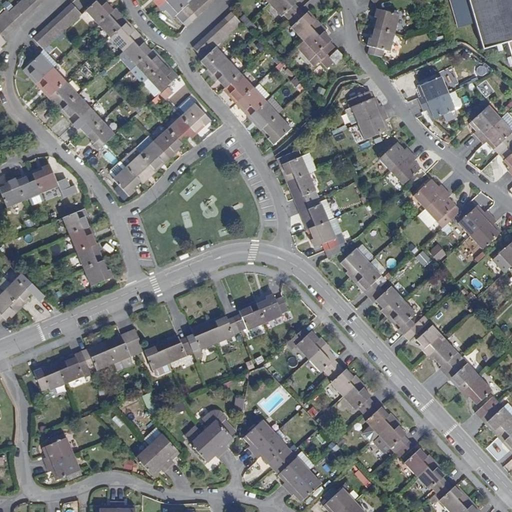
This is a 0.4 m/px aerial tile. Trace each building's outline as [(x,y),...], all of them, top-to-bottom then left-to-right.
[(30,13),(35,8),(27,0),(22,0),(20,3),(30,13)] [(27,0),(35,8),(41,3),(37,0),(27,0)] [(98,25),(114,11),(108,3),(109,1),(107,0),(98,0),(86,11),(98,25)] [(155,0),(154,2),(159,8),(168,0),(155,0)] [(182,12),(188,7),(189,6),(184,0),(168,0),(159,8),(164,13),(166,12),(173,20),(177,17),(182,12)] [(202,12),(208,7),(201,0),(195,0),(193,2),(202,12)] [(272,0),(269,4),(282,17),(285,15),(289,20),(300,9),(295,5),(297,2),(294,0),(272,0)] [(511,0),(469,0),(483,49),(509,42),(511,53),(511,0)] [(197,17),(202,12),(193,2),(189,6),(188,7),(197,17)] [(24,18),(30,13),(20,3),(14,8),(24,18)] [(71,4),(66,9),(76,20),(81,16),(71,4)] [(191,22),(197,17),(188,7),(182,12),(191,22)] [(19,23),(24,18),(14,8),(9,13),(19,23)] [(66,9),(60,14),(71,25),(76,20),(66,9)] [(116,9),(114,11),(98,25),(110,39),(127,24),(119,17),(121,15),(116,9)] [(303,41),(321,25),(316,19),(315,21),(307,14),(305,15),(300,9),(289,20),(294,25),(291,28),(303,41)] [(374,29),(394,33),(399,16),(377,10),(375,18),(377,18),(374,29)] [(177,17),(186,27),(191,22),(182,12),(177,17)] [(13,28),(19,23),(9,13),(3,18),(13,28)] [(60,14),(55,19),(65,30),(71,25),(60,14)] [(241,25),(231,14),(226,19),(235,29),(241,25)] [(248,29),(254,26),(247,14),(241,17),(248,29)] [(0,20),(0,25),(8,33),(13,28),(3,18),(0,20)] [(55,19),(50,23),(60,35),(65,30),(55,19)] [(235,29),(226,19),(220,24),(230,34),(235,29)] [(50,23),(44,29),(54,40),(60,35),(50,23)] [(133,32),(127,24),(110,39),(123,52),(141,36),(135,30),(133,32)] [(220,24),(215,28),(225,39),(230,34),(220,24)] [(330,42),(332,41),(325,33),(326,30),(321,25),(303,41),(297,48),(313,64),(315,63),(316,65),(325,58),(329,62),(332,60),(330,58),(328,55),(335,48),(330,42)] [(215,28),(209,33),(219,45),(225,39),(215,28)] [(54,40),(44,29),(38,34),(49,45),(54,40)] [(369,47),(367,54),(382,58),(384,51),(389,52),(394,33),(374,29),(371,39),(369,39),(367,46),(369,47)] [(209,33),(204,39),(214,49),(215,48),(219,45),(209,33)] [(49,45),(38,34),(32,39),(43,50),(49,45)] [(146,42),(141,36),(123,52),(135,66),(151,51),(144,44),(146,42)] [(204,39),(198,43),(209,54),(214,49),(204,39)] [(198,43),(193,48),(203,60),(209,54),(198,43)] [(209,54),(203,60),(201,62),(209,70),(206,72),(211,77),(228,62),(215,48),(214,49),(209,54)] [(57,65),(43,50),(41,54),(53,68),(57,65)] [(153,50),(151,51),(135,66),(148,80),(163,66),(156,58),(158,55),(153,50)] [(336,65),(344,58),(337,51),(330,58),(332,60),(336,65)] [(37,83),(53,68),(41,54),(23,71),(28,77),(31,75),(37,83)] [(240,74),(228,62),(211,77),(216,83),(218,81),(225,88),(240,74)] [(148,80),(135,66),(130,70),(143,84),(148,80)] [(170,73),(163,66),(148,80),(160,94),(178,77),(171,71),(170,73)] [(50,97),(65,82),(53,68),(37,83),(35,84),(41,90),(43,88),(50,97)] [(254,89),(240,74),(225,88),(223,89),(229,97),(231,95),(239,103),(254,89)] [(296,77),(291,82),(301,92),(306,88),(296,77)] [(420,105),(448,93),(441,77),(417,87),(421,97),(417,98),(420,105)] [(157,102),(163,95),(168,99),(180,86),(174,81),(155,101),(157,102)] [(62,109),(77,95),(67,84),(65,82),(50,97),(48,98),(53,103),(55,102),(62,109)] [(50,97),(43,88),(41,90),(48,98),(50,97)] [(266,102),(254,89),(239,103),(246,110),(243,113),(249,118),(251,116),(266,102)] [(453,91),(448,93),(455,110),(460,107),(461,105),(459,100),(456,98),(453,91)] [(128,98),(123,92),(120,95),(125,100),(128,98)] [(357,119),(358,124),(385,113),(382,106),(379,107),(376,97),(371,99),(368,92),(348,100),(352,109),(345,112),(350,123),(357,119)] [(455,110),(448,93),(420,105),(423,112),(426,110),(430,120),(455,110)] [(90,109),(77,95),(62,109),(69,117),(67,120),(72,125),(90,109)] [(278,115),(266,102),(251,116),(258,124),(256,126),(261,132),(263,129),(278,115)] [(181,117),(195,132),(203,125),(205,126),(210,121),(195,104),(181,117)] [(473,134),(478,139),(499,120),(487,107),(469,125),(475,132),(473,134)] [(102,122),(90,109),(72,125),(77,130),(79,128),(86,136),(102,122)] [(385,113),(358,124),(365,140),(389,129),(385,120),(387,119),(385,113)] [(291,129),(278,115),(263,129),(270,137),(268,140),(273,145),(291,129)] [(167,129),(181,144),(189,137),(191,139),(196,134),(195,132),(181,117),(167,129)] [(499,120),(478,139),(483,145),(486,143),(492,150),(493,149),(498,154),(511,141),(511,140),(507,136),(511,132),(499,120)] [(115,136),(102,122),(86,136),(94,145),(92,146),(97,152),(115,136)] [(153,142),(170,159),(175,154),(174,152),(181,144),(167,129),(153,142)] [(506,171),(511,176),(511,174),(511,141),(498,154),(503,159),(501,161),(509,168),(506,171)] [(140,154),(154,170),(162,163),(164,164),(170,159),(153,142),(140,154)] [(393,171),(414,152),(409,147),(406,149),(399,142),(382,157),(393,171)] [(126,166),(140,154),(135,148),(121,161),(126,166)] [(418,158),(414,152),(393,171),(405,184),(423,168),(416,160),(418,158)] [(283,175),(286,183),(308,174),(302,157),(292,160),(290,153),(276,158),(279,165),(281,164),(285,174),(283,175)] [(126,166),(141,182),(143,184),(148,178),(147,176),(154,170),(140,154),(126,166)] [(42,170),(32,174),(39,191),(57,184),(49,165),(41,167),(42,170)] [(132,189),(141,182),(126,166),(112,179),(129,196),(134,191),(132,189)] [(39,191),(32,174),(31,172),(25,175),(25,177),(16,181),(23,198),(27,196),(31,206),(44,201),(39,191)] [(308,174),(286,183),(288,189),(291,188),(295,198),(292,199),(296,208),(310,202),(306,194),(315,190),(308,174)] [(23,198),(16,181),(15,179),(7,182),(8,184),(0,187),(0,192),(5,205),(23,198)] [(442,184),(439,186),(433,179),(415,195),(426,208),(447,189),(442,184)] [(452,195),(447,189),(426,208),(444,227),(462,211),(449,197),(452,195)] [(310,202),(296,208),(299,214),(301,213),(305,223),(303,224),(306,231),(309,230),(328,222),(321,205),(313,209),(310,202)] [(472,234),(492,216),(488,210),(485,213),(479,206),(461,222),(472,234)] [(69,234),(89,227),(85,217),(87,216),(85,209),(63,218),(69,234)] [(497,222),(492,216),(472,234),(484,248),(502,232),(495,224),(497,222)] [(328,222),(309,230),(312,240),(310,241),(313,248),(322,245),(324,252),(338,246),(328,222)] [(92,234),(89,227),(69,234),(76,252),(98,242),(95,234),(92,234)] [(511,241),(500,253),(511,265),(511,241)] [(101,249),(98,242),(76,252),(83,269),(103,261),(99,250),(101,249)] [(346,274),(351,279),(368,263),(366,260),(371,255),(360,245),(340,265),(347,272),(346,274)] [(446,256),(439,248),(433,253),(441,262),(446,256)] [(103,261),(83,269),(90,286),(112,278),(110,269),(107,270),(103,261)] [(368,263),(351,279),(357,285),(359,284),(366,291),(364,293),(369,298),(381,288),(375,282),(381,276),(368,263)] [(4,293),(20,309),(26,303),(24,303),(32,294),(40,303),(46,297),(35,287),(30,291),(17,279),(4,293)] [(381,288),(369,298),(375,304),(377,302),(384,309),(382,311),(387,316),(405,300),(392,287),(385,293),(381,288)] [(0,320),(2,318),(4,321),(13,313),(15,314),(20,309),(4,293),(0,296),(0,320)] [(256,304),(265,323),(283,316),(282,313),(288,311),(283,298),(276,300),(273,294),(265,297),(266,300),(256,304)] [(417,313),(405,300),(387,316),(393,322),(394,320),(402,328),(400,329),(405,334),(416,324),(411,318),(417,313)] [(233,318),(239,331),(247,328),(247,331),(265,323),(256,304),(255,302),(249,304),(249,307),(239,311),(240,315),(233,318)] [(208,322),(217,344),(234,337),(233,334),(239,331),(233,318),(226,320),(225,317),(215,321),(214,319),(208,322)] [(186,338),(191,352),(199,349),(200,351),(217,344),(208,322),(201,325),(201,327),(192,331),(193,335),(186,338)] [(430,353),(447,337),(433,324),(419,338),(426,346),(424,348),(430,353)] [(292,350),(295,347),(308,360),(325,343),(320,338),(318,340),(311,332),(309,334),(303,329),(287,344),(292,350)] [(128,333),(137,354),(144,351),(135,330),(128,333)] [(104,343),(114,365),(116,371),(131,364),(129,358),(137,354),(128,333),(121,336),(122,338),(113,342),(111,340),(104,343)] [(160,342),(169,364),(186,357),(186,354),(191,352),(186,338),(179,340),(178,337),(168,341),(167,339),(160,342)] [(443,367),(448,372),(459,362),(454,356),(460,350),(447,337),(430,353),(435,359),(437,357),(445,365),(443,367)] [(154,348),(144,351),(152,371),(169,364),(160,342),(153,344),(154,348)] [(88,349),(81,352),(87,367),(94,363),(97,371),(114,365),(104,343),(98,345),(99,347),(89,351),(88,349)] [(331,349),(325,343),(308,360),(320,373),(324,372),(328,376),(338,366),(334,361),(336,359),(328,351),(331,349)] [(64,360),(57,362),(66,384),(83,377),(80,370),(87,367),(81,352),(74,355),(74,357),(66,361),(65,362),(64,360)] [(460,385),(466,390),(484,374),(471,360),(464,367),(459,362),(448,372),(453,377),(455,375),(463,383),(460,385)] [(66,384),(57,362),(50,365),(51,367),(42,372),(41,369),(34,372),(39,387),(47,384),(50,391),(66,384)] [(343,372),(338,366),(328,376),(333,381),(330,384),(342,397),(360,381),(355,376),(353,377),(346,370),(343,372)] [(484,374),(466,390),(471,395),(473,393),(480,401),(496,386),(484,374)] [(365,387),(360,381),(342,397),(355,411),(359,409),(364,414),(374,404),(369,399),(371,396),(364,389),(365,387)] [(150,394),(144,397),(149,410),(155,407),(150,394)] [(237,397),(235,408),(244,410),(246,399),(237,397)] [(480,409),(485,414),(496,405),(490,399),(480,409)] [(184,402),(175,405),(177,413),(186,410),(184,402)] [(496,405),(485,414),(490,420),(492,418),(499,426),(498,427),(503,433),(511,424),(511,407),(508,403),(501,410),(496,405)] [(379,410),(374,404),(364,414),(368,420),(365,422),(370,427),(364,432),(364,434),(369,441),(371,441),(378,435),(395,419),(390,414),(388,416),(381,408),(379,410)] [(400,425),(395,419),(378,435),(391,449),(394,447),(399,453),(409,442),(404,437),(406,434),(399,427),(400,425)] [(216,421),(202,433),(222,454),(227,449),(225,447),(233,440),(216,421)] [(253,454),(275,435),(263,421),(243,439),(250,446),(248,449),(253,454)] [(511,424),(503,433),(508,439),(510,437),(511,439),(511,424)] [(272,471),(292,453),(282,442),(286,438),(279,431),(275,435),(253,454),(258,460),(260,457),(272,471)] [(207,464),(215,457),(216,459),(222,454),(202,433),(190,444),(207,464)] [(148,447),(168,469),(173,464),(171,462),(179,454),(161,435),(148,447)] [(45,459),(43,460),(46,467),(73,456),(66,439),(42,450),(45,459)] [(414,447),(409,442),(399,453),(403,457),(414,447)] [(162,474),(168,469),(148,447),(135,458),(153,478),(160,472),(162,474)] [(417,477),(434,461),(429,455),(427,457),(419,450),(404,463),(417,477)] [(277,476),(296,459),(292,453),(272,471),(277,476)] [(286,491),(309,471),(314,466),(302,453),(296,459),(277,476),(283,483),(281,486),(286,491)] [(68,482),(82,476),(73,456),(46,467),(49,474),(52,473),(56,482),(66,477),(68,482)] [(437,493),(447,483),(443,478),(445,476),(437,468),(439,466),(434,461),(417,477),(429,491),(432,488),(437,493)] [(367,488),(372,484),(360,470),(355,474),(367,488)] [(320,484),(309,471),(286,491),(291,496),(294,494),(301,502),(320,484)] [(448,511),(454,511),(469,499),(464,493),(461,494),(454,487),(453,488),(447,483),(437,493),(441,498),(439,501),(448,511)] [(343,511),(354,502),(342,490),(323,507),(327,511),(343,511)] [(431,508),(439,501),(441,498),(437,493),(427,503),(431,508)] [(477,511),(472,506),(474,504),(469,499),(454,511),(477,511)] [(99,511),(117,511),(117,502),(110,502),(110,505),(99,505),(99,511)] [(117,502),(117,511),(134,511),(134,505),(124,505),(124,502),(117,502)] [(363,511),(354,502),(343,511),(363,511)]
